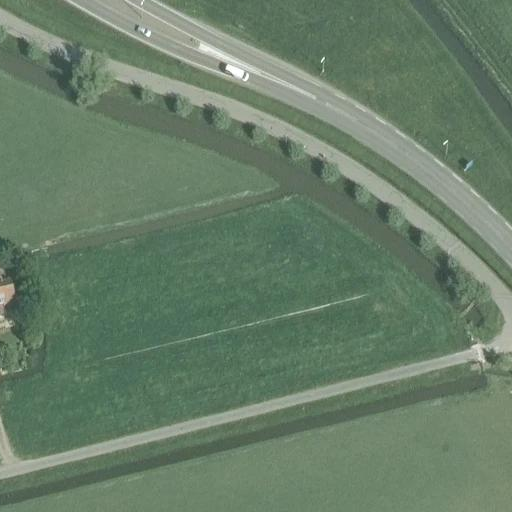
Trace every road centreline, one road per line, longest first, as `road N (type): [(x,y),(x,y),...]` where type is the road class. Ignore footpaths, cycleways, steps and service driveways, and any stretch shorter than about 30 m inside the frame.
road 1 (unclassified): [(511,309),(402,203),(268,118),(103,64),(0,17)]
road 2 (secondary): [(511,244),(417,163),(328,107),(239,66)]
road 3 (secondary): [(85,0),(148,36),(239,66)]
